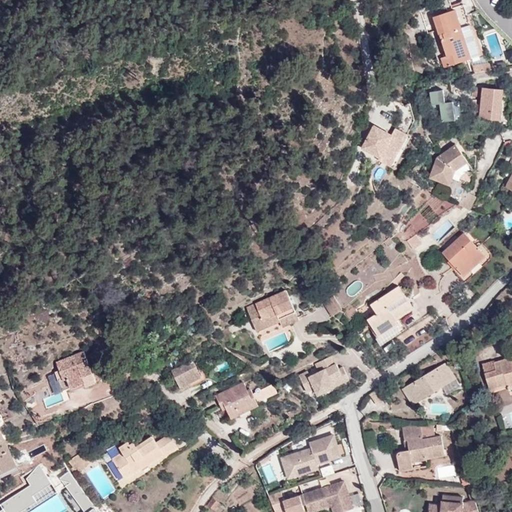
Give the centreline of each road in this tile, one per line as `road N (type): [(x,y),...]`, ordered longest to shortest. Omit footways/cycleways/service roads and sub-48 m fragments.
road 1 (residential): [(345,400),(472,318),(511,280)]
road 2 (residential): [(194,511),(249,455),(345,400)]
